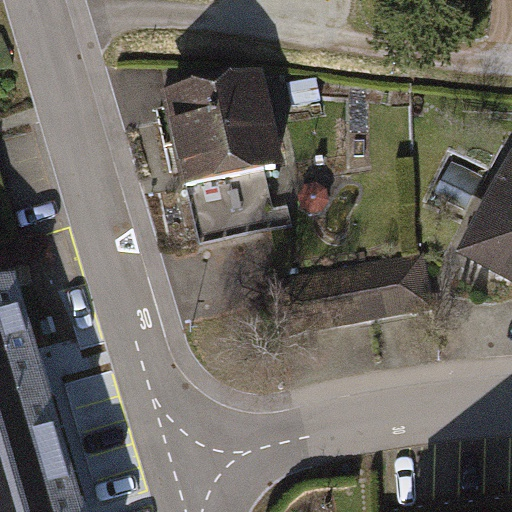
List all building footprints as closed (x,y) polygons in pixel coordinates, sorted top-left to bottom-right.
[(318,82),(290,88),(294,109),(322,103),(318,82)] [(268,83),(170,104),(203,252),(294,232),(289,210),(276,212),(271,189),(290,185),(268,83)] [(485,180),(454,165),(437,200),(468,215),(485,180)] [(511,167),(464,269),(511,291),(511,167)] [(308,189),(300,199),(303,212),(316,218),(326,214),(331,205),(329,193),(318,188),(308,189)] [(413,262),(271,284),(280,342),(389,325),(436,318),(427,260),(413,262)] [(14,294),(0,298),(0,480),(65,462),(41,385),(14,294)] [(79,511),(65,462),(0,480),(0,511),(79,511)]
